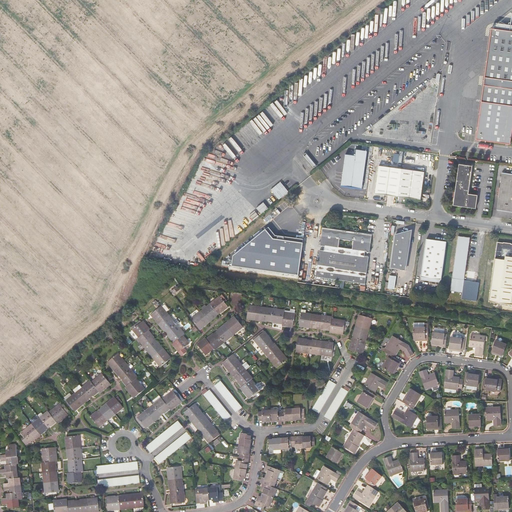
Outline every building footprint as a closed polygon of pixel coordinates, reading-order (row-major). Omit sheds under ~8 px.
[(511,31),(496,29),(492,30),(477,139),(511,145),(511,133),(511,31)] [(278,101),(225,141),(235,155),(288,115),(278,101)] [(343,183),(351,184),(358,185),(364,186),(370,148),(358,147),(357,153),(347,152),(343,183)] [(460,162),(456,189),(455,196),(454,203),(477,206),(480,192),(470,191),(473,164),(460,162)] [(377,191),(401,194),(404,166),(381,163),(377,191)] [(404,166),(401,194),(423,197),(427,169),(404,166)] [(511,172),(505,172),(503,186),(501,186),(500,193),(502,193),(500,209),(511,210),(511,172)] [(280,200),(289,191),(280,181),(271,190),(280,200)] [(251,194),(239,205),(245,211),(257,200),(251,194)] [(264,202),(257,209),(260,212),(266,205),(264,202)] [(372,233),(323,226),(315,275),(364,282),(369,255),(364,255),(365,250),(369,251),(372,233)] [(411,236),(397,234),(391,266),(406,269),(411,236)] [(472,237),(459,235),(451,289),(463,291),(462,298),(477,300),(480,281),(465,279),(472,237)] [(421,275),(438,277),(441,278),(447,241),(427,239),(421,275)] [(511,243),(498,242),(490,301),(511,304),(511,243)] [(397,276),(389,275),(388,281),(387,287),(395,288),(397,276)] [(220,297),(210,305),(218,313),(220,312),(221,313),(228,307),(220,297)] [(210,305),(201,312),(209,323),(217,317),(215,315),(218,313),(210,305)] [(158,324),(169,315),(162,306),(152,314),(154,316),(153,317),(158,324)] [(259,321),(261,307),(249,306),(247,317),(250,318),(250,319),(259,321)] [(273,309),(261,307),(259,321),(268,322),(268,320),(271,321),(273,309)] [(285,311),(273,309),(271,321),(274,321),(274,323),(283,324),(285,312),(285,311)] [(302,310),(302,313),(300,325),(303,325),(303,327),(310,328),(312,314),(306,314),(306,310),(302,310)] [(209,323),(201,312),(192,320),(199,329),(201,327),(202,328),(209,323)] [(295,314),(285,312),(283,324),(283,326),(290,327),(290,325),(293,326),(295,314)] [(322,316),(312,314),(310,328),(317,329),(317,327),(320,327),(322,316)] [(177,325),(169,315),(158,324),(164,331),(165,330),(167,332),(177,325)] [(355,326),(368,330),(372,319),(360,315),(359,318),(358,318),(355,326)] [(333,317),(322,316),(320,327),(324,328),(323,330),(331,330),(332,319),(333,317)] [(233,318),(226,324),(234,334),(244,327),(236,317),(234,319),(233,318)] [(346,321),(332,319),(331,330),(330,332),(341,334),(341,332),(344,332),(346,321)] [(133,330),(139,337),(148,330),(150,329),(145,323),(144,324),(142,322),(133,330)] [(220,331),(217,332),(225,342),(234,334),(226,324),(219,329),(220,331)] [(184,334),(177,325),(167,332),(169,335),(168,336),(174,343),(183,335),(184,334)] [(365,342),(368,330),(355,326),(353,335),(354,336),(354,339),(365,342)] [(424,327),(413,328),(414,339),(421,339),(421,340),(425,340),(424,327)] [(148,330),(139,337),(138,339),(145,348),(154,340),(153,338),(154,337),(148,330)] [(271,339),(264,330),(257,335),(259,337),(255,340),(262,349),(271,342),(270,340),(271,339)] [(214,333),(207,339),(214,348),(215,349),(225,342),(217,332),(215,334),(214,333)] [(446,344),(448,335),(433,333),(432,344),(439,345),(439,346),(443,347),(443,344),(446,344)] [(189,344),(183,335),(174,343),(172,344),(177,350),(178,349),(180,351),(189,344)] [(485,337),(471,335),(470,346),(477,347),(475,356),(482,357),(485,337)] [(409,345),(393,336),(386,348),(396,354),(399,348),(405,352),(408,357),(413,354),(409,345)] [(214,348),(207,339),(206,338),(200,342),(201,343),(199,345),(206,355),(214,348)] [(308,353),(310,341),(307,341),(307,339),(299,338),(297,351),(308,353)] [(461,349),(462,349),(464,340),(451,338),(449,349),(457,350),(457,351),(460,352),(461,349)] [(361,354),(365,342),(354,339),(352,342),(351,341),(349,350),(361,354)] [(154,340),(145,348),(153,357),(164,349),(158,342),(156,343),(154,340)] [(313,342),(310,341),(308,353),(321,355),(322,341),(314,340),(313,342)] [(331,343),(322,341),(321,355),(333,356),(334,345),(331,344),(331,343)] [(506,345),(496,341),(492,352),(499,354),(499,355),(502,357),(506,345)] [(273,345),(271,342),(262,349),(270,359),(281,351),(275,343),(273,345)] [(164,349),(153,357),(161,367),(170,359),(168,357),(169,356),(164,349)] [(286,358),(281,351),(270,359),(278,368),(287,361),(285,359),(286,358)] [(114,370),(124,362),(118,354),(109,361),(111,363),(109,364),(114,370)] [(234,354),(225,361),(227,364),(225,365),(230,370),(240,362),(234,354)] [(399,360),(391,355),(383,367),(393,373),(397,366),(398,367),(400,364),(398,363),(399,360)] [(131,370),(124,362),(114,370),(119,376),(120,375),(122,377),(131,370)] [(240,362),(230,370),(234,376),(236,375),(238,377),(247,370),(240,362)] [(462,388),(463,380),(459,380),(459,378),(452,377),(453,375),(453,370),(447,369),(444,388),(457,389),(458,387),(462,388)] [(137,378),(131,370),(122,377),(124,379),(122,380),(127,386),(136,379),(137,378)] [(247,370),(238,377),(240,380),(238,381),(243,387),(252,379),(253,378),(247,370)] [(427,370),(420,372),(426,389),(439,384),(435,374),(429,376),(427,370)] [(472,373),(468,372),(467,385),(478,386),(480,375),(472,374),(472,373)] [(387,382),(371,373),(365,384),(374,390),(378,385),(384,388),(387,382)] [(102,374),(92,382),(99,391),(100,393),(109,386),(108,384),(110,382),(102,374)] [(491,378),(487,377),(485,390),(497,391),(497,390),(501,390),(502,381),(491,379),(491,378)] [(144,389),(136,379),(127,386),(126,387),(132,395),(133,395),(135,397),(144,389)] [(261,390),(252,379),(243,387),(242,387),(248,395),(249,395),(251,397),(261,390)] [(311,410),(317,413),(318,414),(326,401),(336,385),(329,380),(311,410)] [(90,381),(82,387),(90,396),(92,394),(93,396),(99,391),(92,382),(90,381)] [(219,381),(212,386),(222,398),(234,413),(241,408),(219,381)] [(82,387),(74,394),(83,404),(88,400),(87,398),(90,396),(82,387)] [(333,401),(324,417),(331,421),(348,392),(341,388),(333,401)] [(372,397),(374,394),(365,389),(357,402),(367,408),(371,401),(372,402),(374,398),(372,397)] [(407,399),(405,403),(413,408),(421,395),(412,389),(408,395),(407,394),(405,398),(407,399)] [(173,391),(163,399),(170,408),(171,410),(179,403),(178,402),(181,400),(180,399),(182,397),(176,390),(174,391),(173,391)] [(224,423),(230,417),(220,405),(208,390),(202,395),(210,406),(224,423)] [(83,404),(74,394),(73,395),(70,392),(64,397),(74,409),(76,407),(77,408),(83,404)] [(113,399),(107,403),(116,414),(124,407),(121,404),(123,402),(118,397),(114,400),(113,399)] [(162,398),(153,405),(161,413),(163,412),(164,413),(170,408),(163,399),(162,398)] [(103,409),(100,411),(108,420),(116,414),(107,403),(101,408),(103,409)] [(59,404),(49,412),(56,421),(57,423),(66,416),(65,415),(69,411),(64,404),(61,406),(59,404)] [(186,414),(192,421),(202,413),(195,404),(189,408),(187,406),(184,408),(186,411),(185,411),(187,413),(186,414)] [(153,405),(145,411),(154,422),(160,417),(158,415),(161,413),(153,405)] [(483,408),(484,416),(487,416),(487,419),(494,418),(494,426),(501,425),(500,407),(483,408)] [(299,408),(292,409),(293,419),(300,419),(300,418),(303,418),(303,409),(299,409),(299,408)] [(278,409),(270,410),(271,421),(278,420),(278,421),(281,421),(281,412),(278,412),(278,409)] [(284,411),(281,412),(281,421),(285,421),(285,420),(293,419),(292,409),(284,409),(284,411)] [(395,410),(392,416),(411,427),(418,415),(408,409),(405,415),(395,410)] [(271,421),(270,410),(262,411),(262,412),(259,412),(260,420),(263,420),(263,422),(271,421)] [(459,410),(446,411),(446,422),(453,422),(453,429),(460,428),(459,410)] [(48,411),(40,417),(47,427),(50,425),(51,426),(56,421),(49,412),(48,411)] [(108,420),(100,411),(98,413),(97,411),(91,416),(100,427),(108,420)] [(154,422),(145,411),(137,418),(145,427),(147,424),(148,426),(154,422)] [(378,423),(359,412),(352,423),(362,429),(365,423),(374,429),(378,423)] [(199,427),(201,430),(210,423),(202,413),(192,421),(197,428),(199,427)] [(481,415),(470,416),(470,427),(478,426),(478,427),(481,427),(481,415)] [(438,425),(441,425),(441,421),(438,421),(438,416),(427,417),(427,428),(435,427),(435,429),(439,429),(438,425)] [(40,417),(32,424),(40,435),(46,430),(45,428),(47,427),(40,417)] [(146,447),(150,453),(183,426),(178,420),(146,447)] [(209,443),(220,434),(210,423),(201,430),(203,432),(201,433),(209,443)] [(40,435),(32,424),(24,431),(25,432),(22,435),(27,441),(30,439),(31,440),(34,438),(35,439),(40,435)] [(360,433),(354,429),(343,446),(355,453),(359,447),(358,446),(363,438),(358,435),(360,433)] [(192,438),(187,431),(172,443),(154,458),(160,464),(175,452),(192,438)] [(241,433),(239,446),(250,447),(251,440),(250,439),(251,436),(247,435),(248,434),(241,433)] [(66,439),(67,448),(80,447),(79,435),(67,436),(68,439),(66,439)] [(215,446),(223,440),(220,437),(213,442),(215,446)] [(289,439),(281,439),(282,450),(290,449),(289,448),(293,447),(292,437),(289,438),(289,439)] [(295,437),(292,437),(293,447),(296,447),(296,449),(303,448),(303,438),(295,438),(295,437)] [(311,437),(303,438),(303,448),(311,448),(311,447),(315,447),(314,438),(311,438),(311,437)] [(270,441),(271,450),(274,449),(274,450),(282,450),(281,439),(273,440),(273,441),(270,441)] [(0,456),(1,459),(16,458),(15,446),(8,447),(9,452),(5,452),(6,456),(0,456)] [(250,447),(239,446),(238,453),(240,454),(240,457),(249,459),(250,455),(248,455),(250,447)] [(42,448),(44,462),(55,461),(57,461),(56,450),(54,450),(54,447),(42,448)] [(80,447),(67,448),(68,457),(69,457),(70,460),(81,459),(80,447)] [(344,453),(333,447),(327,457),(337,462),(341,456),(342,457),(344,453)] [(502,448),(498,449),(499,461),(510,460),(509,449),(502,450),(502,448)] [(483,449),(475,450),(476,466),(492,465),(492,454),(483,454),(483,449)] [(435,452),(431,452),(431,465),(442,464),(442,453),(435,453),(435,452)] [(417,453),(410,454),(411,472),(425,471),(424,460),(417,460),(417,453)] [(390,456),(384,459),(390,476),(403,471),(399,460),(392,463),(390,456)] [(459,456),(452,456),(453,474),(467,474),(466,462),(459,463),(459,456)] [(249,459),(240,457),(239,461),(237,460),(235,468),(246,470),(247,462),(249,462),(249,459)] [(16,458),(1,459),(1,463),(6,462),(7,466),(16,465),(17,465),(16,458)] [(81,459),(70,460),(70,463),(68,464),(69,472),(81,471),(83,471),(81,459)] [(55,461),(44,462),(42,462),(43,473),(54,471),(54,468),(56,468),(55,461)] [(116,463),(96,465),(97,473),(117,471),(139,469),(138,461),(116,463)] [(16,465),(7,466),(5,466),(6,470),(1,470),(1,473),(2,473),(17,472),(16,465)] [(268,472),(266,475),(277,479),(280,470),(267,465),(265,471),(268,472)] [(168,479),(182,478),(181,466),(169,467),(169,470),(168,470),(168,479)] [(338,475),(324,466),(317,478),(327,483),(330,478),(335,481),(338,475)] [(246,470),(235,468),(234,476),(236,476),(235,479),(243,481),(244,477),(245,478),(246,470)] [(382,477),(373,469),(368,475),(367,474),(365,477),(375,485),(382,477)] [(54,471),(43,473),(44,483),(57,481),(56,474),(55,474),(54,471)] [(81,471),(69,472),(67,472),(68,480),(70,480),(70,483),(82,481),(81,471)] [(17,472),(2,473),(2,476),(7,476),(7,480),(8,480),(17,479),(17,472)] [(139,475),(98,479),(99,487),(140,483),(139,475)] [(277,479),(266,475),(265,478),(263,477),(260,483),(263,483),(273,488),(277,479)] [(183,490),(182,478),(168,479),(169,488),(171,488),(172,491),(183,490)] [(19,479),(17,479),(8,480),(9,483),(4,484),(4,487),(19,485),(19,479)] [(57,481),(44,483),(45,493),(57,492),(56,489),(58,488),(57,481)] [(307,501),(305,504),(311,508),(314,503),(319,506),(323,500),(322,499),(327,491),(323,489),(325,486),(318,482),(312,492),(309,490),(304,499),(307,501)] [(273,488),(263,483),(261,489),(263,490),(262,493),(273,497),(276,489),(273,488)] [(19,485),(4,487),(4,491),(9,490),(10,494),(20,492),(19,485)] [(358,505),(367,510),(376,494),(375,493),(377,490),(368,485),(363,494),(357,491),(354,497),(356,498),(353,502),(358,505)] [(208,488),(209,499),(213,499),(213,502),(219,501),(223,500),(222,493),(218,493),(217,487),(208,488)] [(488,487),(474,488),(475,499),(482,499),(482,509),(489,509),(489,506),(493,506),(492,493),(488,493),(488,487)] [(196,489),(197,502),(200,502),(200,503),(206,503),(206,500),(209,499),(208,488),(196,489)] [(184,502),(183,490),(172,491),(172,494),(170,494),(171,503),(184,502)] [(448,511),(447,490),(433,490),(434,502),(441,501),(441,511),(448,511)] [(21,499),(20,492),(10,494),(6,494),(6,498),(2,498),(2,501),(17,500),(21,499)] [(140,493),(131,494),(132,507),(144,506),(143,494),(140,495),(140,493)] [(273,497),(262,493),(261,496),(258,495),(254,505),(263,508),(264,504),(269,506),(273,497)] [(122,497),(119,497),(120,508),(132,507),(131,494),(122,495),(122,497)] [(498,510),(498,509),(505,508),(505,509),(509,509),(509,497),(497,497),(497,495),(494,495),(495,510),(498,510)] [(120,508),(119,497),(116,497),(116,496),(106,497),(108,510),(120,508)] [(80,501),(77,501),(78,511),(85,511),(89,511),(88,498),(80,499),(80,501)] [(95,498),(88,498),(89,511),(99,511),(99,509),(101,509),(100,501),(98,501),(98,499),(95,499),(95,498)] [(68,511),(67,501),(67,499),(57,500),(57,501),(53,502),(54,511),(68,511)] [(425,499),(414,502),(416,511),(419,511),(424,511),(428,511),(425,499)] [(472,509),(471,499),(457,500),(457,505),(455,505),(455,511),(464,511),(468,511),(468,509),(472,509)] [(75,500),(67,501),(68,511),(78,511),(77,501),(75,502),(75,500)] [(356,509),(358,505),(353,502),(352,501),(345,511),(344,511),(343,511),(358,511),(359,511),(356,509)] [(406,511),(398,502),(387,511),(406,511)]
